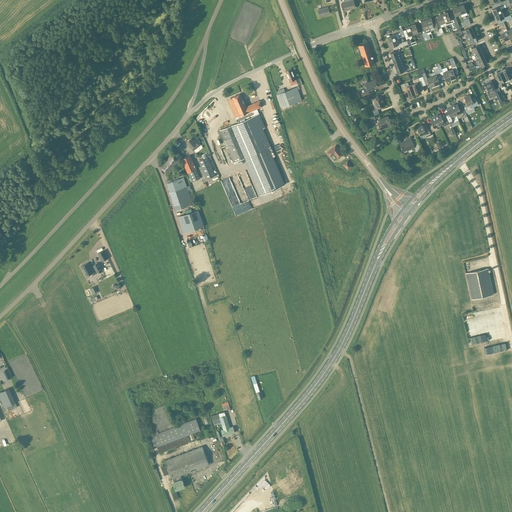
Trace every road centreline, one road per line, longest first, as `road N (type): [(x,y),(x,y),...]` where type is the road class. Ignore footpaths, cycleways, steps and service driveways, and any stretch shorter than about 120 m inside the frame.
road 1 (primary): [(202,511),(315,386),(405,211)]
road 2 (unclassified): [(0,286),(170,102),(204,38)]
road 3 (unclassified): [(0,317),(188,114)]
road 4 (unclassified): [(405,211),(333,116),(280,0)]
road 5 (residential): [(445,37),(469,82),(404,115),(389,94),(374,22)]
road 6 (unclassified): [(188,114),(222,86),(374,22)]
road 7 (primary): [(405,211),(457,158),(511,119)]
